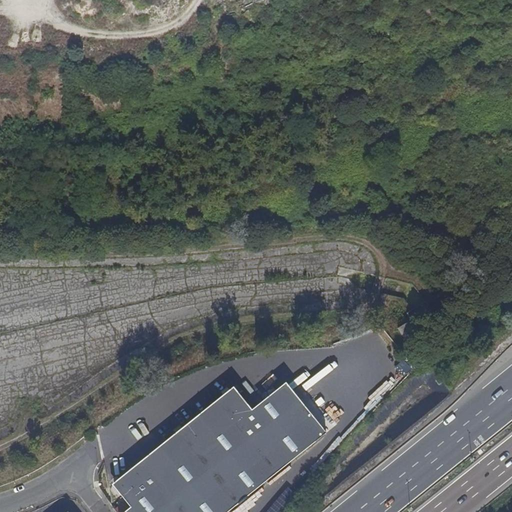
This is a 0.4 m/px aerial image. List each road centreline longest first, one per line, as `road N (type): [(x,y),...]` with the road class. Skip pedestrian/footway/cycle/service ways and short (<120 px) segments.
road 1 (unclassified): [(0,507),(77,466),(173,397)]
road 2 (motorway): [(511,398),(371,511)]
